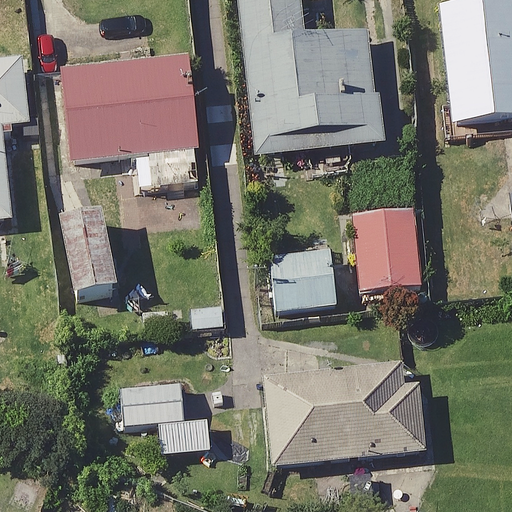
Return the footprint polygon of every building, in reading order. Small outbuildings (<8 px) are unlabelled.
[(511,0),(465,0),(468,20),(446,23),(457,139),(511,133),(511,0)] [(309,48),(305,1),(246,6),(262,168),(396,156),(388,70),(374,72),(371,42),(309,48)] [(205,161),(197,72),(70,84),(78,176),(140,171),(142,201),(165,199),(168,226),(202,223),(197,161),(205,161)] [(34,137),(28,74),(0,76),(0,234),(17,233),(9,139),(34,137)] [(426,297),(420,223),(359,228),(365,302),(426,297)] [(128,307),(112,232),(71,240),(88,316),(128,307)] [(342,320),(336,262),(276,268),(282,326),(342,320)] [(430,465),(421,375),(270,391),(279,481),(430,465)] [(189,434),(186,395),(126,399),(128,438),(189,434)]
